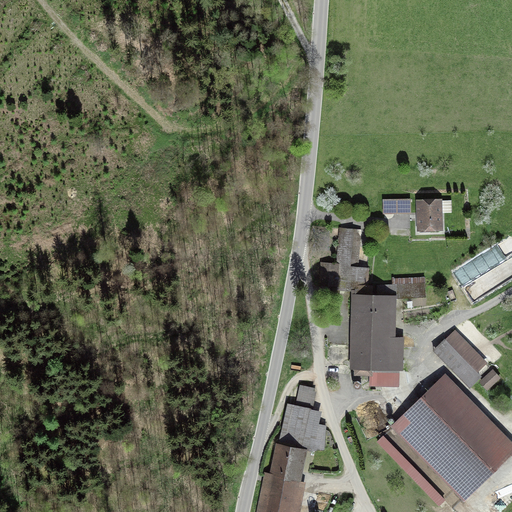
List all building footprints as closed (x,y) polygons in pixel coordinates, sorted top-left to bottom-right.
[(392,213),(409,213),(409,200),(392,201),(392,213)] [(439,201),(417,201),(418,216),(418,231),(440,230),(439,201)] [(336,265),(321,264),(319,284),(332,285),(331,293),(338,293),(338,291),(350,292),(350,291),(354,291),(354,325),(359,325),(358,369),(354,369),(354,375),(370,375),(369,385),(397,386),(398,337),(388,337),(389,298),(424,296),(424,286),(392,288),(376,288),(375,297),(370,297),(371,287),(364,287),(366,270),(356,269),(359,231),(339,229),(336,265)] [(474,373),(481,366),(470,355),(463,362),(443,341),(434,350),(470,386),(478,377),(474,373)] [(480,382),(486,388),(497,378),(492,372),(480,382)] [(511,441),(445,373),(390,427),(464,502),(511,455),(511,441)] [(262,485),(256,511),(294,511),(293,511),(297,491),(292,490),(313,392),(313,391),(299,388),(294,407),(286,406),(281,430),(282,430),(270,487),(262,485)] [(322,449),(324,429),(315,427),(311,450),(322,449)]
